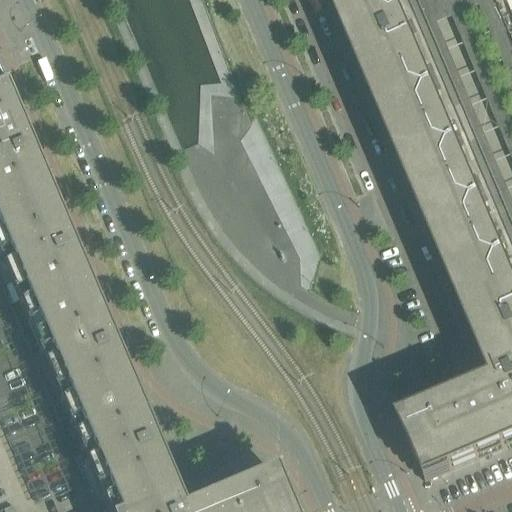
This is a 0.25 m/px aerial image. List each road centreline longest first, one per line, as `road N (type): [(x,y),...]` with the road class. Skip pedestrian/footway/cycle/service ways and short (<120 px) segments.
road 1 (tertiary): [(27,0),(174,349),(203,382),(286,424),(330,511)]
road 2 (tertiary): [(401,511),(362,422),(370,296),(364,259),(249,0)]
road 3 (residential): [(455,349),(303,0)]
